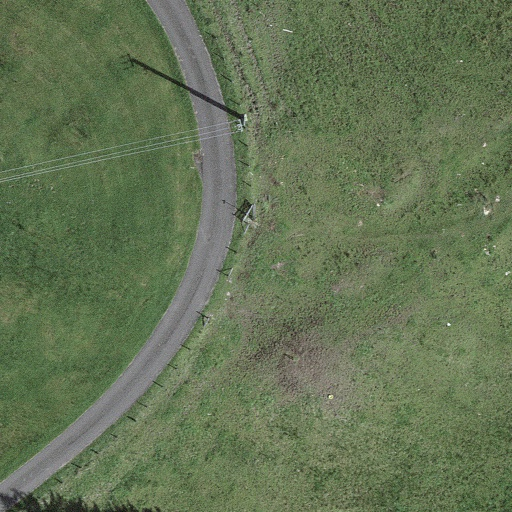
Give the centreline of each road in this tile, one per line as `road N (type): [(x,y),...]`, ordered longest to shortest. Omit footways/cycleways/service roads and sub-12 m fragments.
road 1 (track): [(192,297),(214,237),(220,179),(210,109),(165,0)]
road 2 (track): [(0,498),(128,389),(192,297)]
